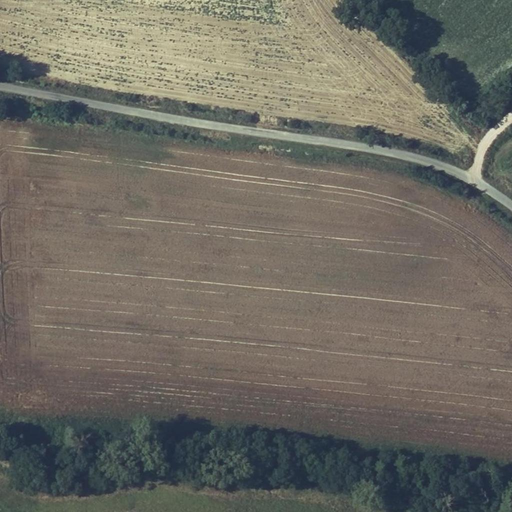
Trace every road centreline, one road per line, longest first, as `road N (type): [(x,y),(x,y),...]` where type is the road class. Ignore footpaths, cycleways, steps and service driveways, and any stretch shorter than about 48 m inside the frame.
road 1 (tertiary): [(0,84),(400,154),(446,167),(511,205)]
road 2 (track): [(0,478),(50,493),(121,483),(219,487),(352,499),(389,511)]
